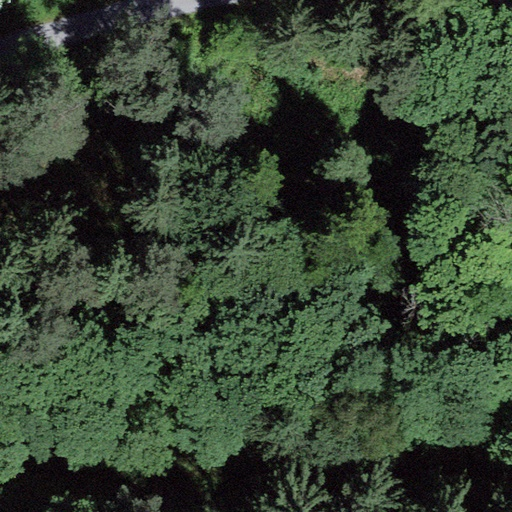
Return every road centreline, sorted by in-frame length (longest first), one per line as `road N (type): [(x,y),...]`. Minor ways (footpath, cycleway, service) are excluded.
road 1 (track): [(0,478),(348,495),(415,511)]
road 2 (track): [(0,51),(197,0)]
